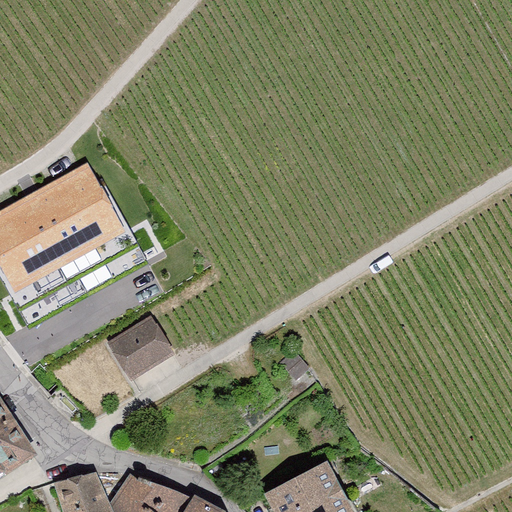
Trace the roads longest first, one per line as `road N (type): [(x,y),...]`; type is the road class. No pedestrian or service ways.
road 1 (track): [(511,175),(79,445)]
road 2 (track): [(193,0),(67,141),(0,185)]
road 3 (residential): [(230,511),(183,478),(99,459),(79,445)]
